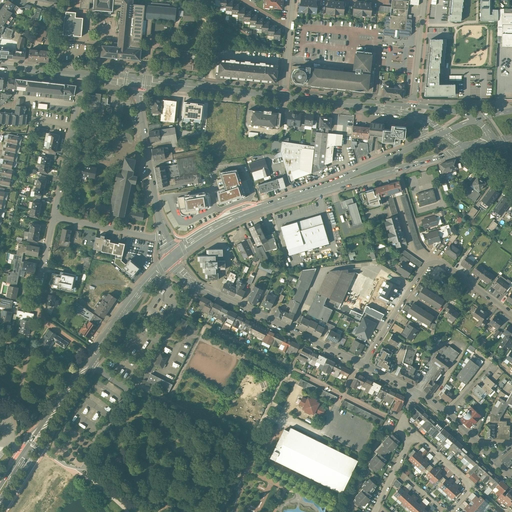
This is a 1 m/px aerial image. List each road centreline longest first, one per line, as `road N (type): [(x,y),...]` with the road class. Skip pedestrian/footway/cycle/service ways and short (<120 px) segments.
road 1 (secondary): [(0,495),(171,257)]
road 2 (residential): [(363,364),(213,293),(171,257)]
road 3 (residential): [(511,314),(437,261),(428,264),(363,364)]
road 4 (secondary): [(171,257),(230,221),(330,185)]
road 5 (residential): [(164,237),(136,81)]
road 6 (secondary): [(136,81),(282,96)]
road 7 (secondary): [(330,185),(464,149)]
road 8 (secondary): [(282,96),(403,108)]
